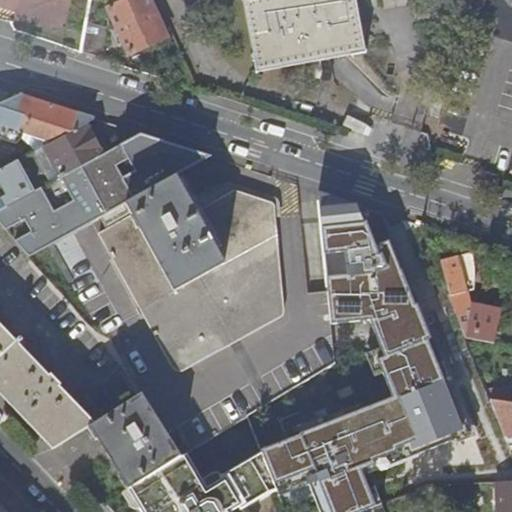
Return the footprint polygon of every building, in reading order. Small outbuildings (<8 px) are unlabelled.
[(169,38),(151,0),(129,0),(110,9),(131,55),(169,38)] [(243,0),(257,74),(368,54),(357,0),(243,0)] [(88,29),(83,53),(101,59),(107,34),(88,29)] [(23,133),(52,143),(87,124),(96,119),(21,96),(0,103),(0,171),(15,163),(10,154),(0,158),(0,136),(16,142),(22,138),(23,135),(23,133)] [(104,155),(87,124),(52,143),(38,151),(54,182),(104,155)] [(23,133),(23,135),(38,151),(52,143),(23,133)] [(36,191),(62,238),(89,224),(178,175),(212,156),(142,134),(104,155),(54,182),(36,191)] [(38,151),(23,135),(22,138),(16,142),(0,136),(0,158),(10,154),(15,163),(38,151)] [(0,171),(0,210),(36,191),(54,182),(38,151),(15,163),(0,171)] [(197,211),(178,175),(89,224),(169,368),(171,372),(172,374),(175,375),(177,377),(180,378),(183,377),(186,377),(188,377),(190,376),(284,324),(286,322),(287,320),(288,318),(288,316),(281,211),(280,208),(279,206),(277,204),(275,202),(273,201),(233,189),(197,211)] [(62,238),(36,191),(0,210),(0,221),(30,256),(62,238)] [(182,457),(130,488),(145,511),(255,511),(249,503),(277,487),(311,472),(326,511),(383,511),(369,472),(468,434),(399,251),(392,253),(387,242),(394,239),(385,213),(318,192),(332,324),(370,320),(385,357),(378,360),(392,398),(330,423),(326,415),(298,427),(301,434),(262,450),(263,453),(205,486),(186,455),(182,457)] [(482,275),(476,251),(457,256),(441,260),(451,300),(452,301),(467,338),(494,344),(501,310),(470,304),(468,295),(482,275)] [(0,391),(53,448),(91,425),(95,423),(61,386),(65,382),(54,371),(50,375),(20,344),(23,340),(21,337),(17,341),(0,322),(0,391)] [(510,387),(487,389),(491,400),(511,402),(511,388),(510,388),(510,387)] [(182,457),(142,394),(95,423),(91,425),(130,488),(182,457)] [(511,402),(491,400),(504,434),(511,451),(511,450),(511,402)] [(449,473),(483,459),(476,443),(442,457),(449,473)] [(511,511),(511,480),(500,481),(500,511),(511,511)]
